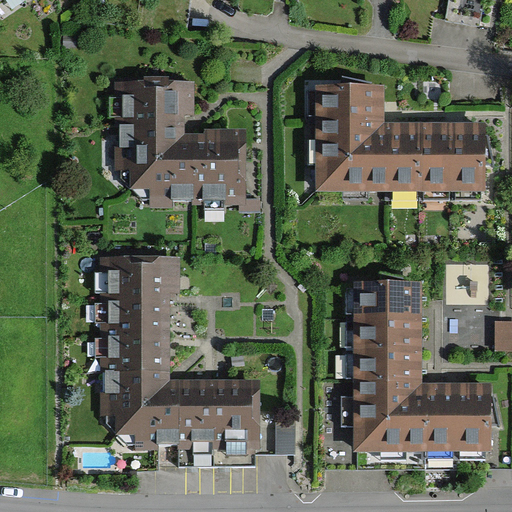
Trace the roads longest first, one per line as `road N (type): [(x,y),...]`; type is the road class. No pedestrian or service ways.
road 1 (residential): [(511,503),(141,510),(0,500)]
road 2 (residential): [(511,69),(212,22)]
